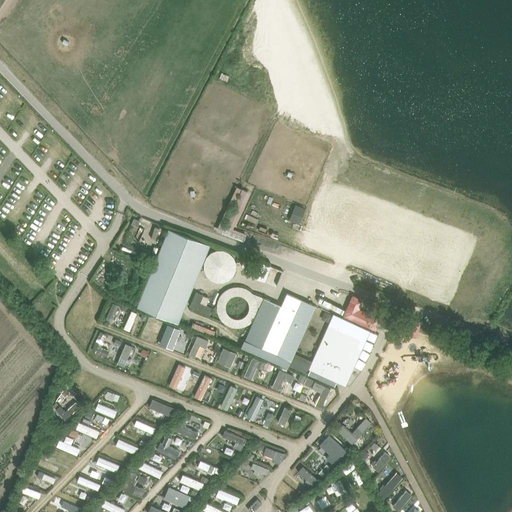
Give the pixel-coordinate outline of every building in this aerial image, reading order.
[(238,233),(252,193),(238,187),(224,228),(238,233)] [(295,205),(289,220),(296,223),(302,208),(295,205)] [(168,228),(137,306),(178,323),(210,245),(168,228)] [(37,234),(51,249),(56,244),(42,230),(37,234)] [(435,257),(442,241),(434,237),(427,253),(435,257)] [(234,256),(230,252),(229,252),(224,250),(217,250),(212,252),(211,252),(207,256),(207,257),(204,262),(204,268),(204,269),(206,274),(211,279),(216,281),(224,282),(224,281),(229,279),(234,275),(234,274),(236,269),(236,268),(236,263),(236,262),(234,257),(234,256)] [(64,252),(59,256),(73,272),(78,267),(64,252)] [(246,271),(250,273),(249,275),(265,281),(272,266),(251,258),(250,260),(246,271)] [(196,291),(190,306),(210,315),(213,308),(201,302),(204,295),(196,291)] [(264,297),(247,333),(253,336),(251,342),(290,360),(287,364),(305,372),(307,368),(336,380),(345,385),(370,330),(333,313),(310,364),(309,364),(311,360),(294,352),(315,305),(287,293),(281,305),(270,300),(264,297)] [(348,304),(343,315),(375,330),(380,318),(359,309),(363,300),(352,295),(348,304)] [(116,304),(110,321),(117,323),(123,306),(116,304)] [(420,323),(414,321),(410,320),(405,317),(400,330),(409,333),(415,335),(420,323)] [(103,334),(96,353),(111,358),(113,351),(106,348),(111,337),(103,334)] [(198,360),(206,341),(201,339),(193,357),(198,360)] [(144,374),(151,352),(143,350),(136,372),(144,374)] [(226,353),(225,366),(237,367),(238,354),(226,353)] [(153,372),(160,373),(163,358),(156,357),(153,372)] [(255,381),(264,366),(257,362),(248,377),(255,381)] [(284,371),(275,388),(283,392),(292,375),(284,371)] [(194,372),(193,387),(201,388),(201,372),(194,372)] [(210,392),(217,393),(219,381),(213,379),(210,392)] [(323,394),(317,407),(325,410),(334,390),(319,382),(315,390),(323,394)] [(251,411),(258,396),(251,393),(244,408),(251,411)] [(69,422),(84,407),(80,402),(70,412),(64,405),(58,411),(69,422)] [(155,402),(153,408),(159,410),(158,414),(177,418),(180,407),(155,402)] [(294,426),(294,409),(284,409),(284,426),(294,426)] [(163,429),(166,423),(147,414),(144,421),(163,429)] [(356,433),(347,425),(341,431),(355,445),(376,424),(370,418),(356,433)] [(183,423),(179,431),(198,440),(201,432),(183,423)] [(84,435),(99,442),(101,437),(87,430),(84,435)] [(184,451),(173,447),(176,438),(168,435),(161,453),(180,460),(184,451)] [(183,446),(186,440),(180,437),(178,444),(183,446)] [(136,457),(138,450),(120,446),(119,452),(136,457)] [(375,465),(381,471),(395,458),(390,452),(375,465)] [(45,454),(40,465),(47,468),(52,457),(45,454)] [(54,456),(51,463),(70,472),(73,465),(54,456)] [(108,458),(105,465),(122,473),(125,466),(108,458)] [(153,466),(170,471),(172,464),(155,459),(153,466)] [(146,488),(150,480),(132,471),(124,488),(145,498),(149,489),(146,488)] [(58,485),(60,479),(43,472),(39,483),(50,487),(51,483),(58,485)] [(313,485),(318,479),(310,472),(305,477),(313,485)] [(400,473),(381,493),(388,499),(407,480),(400,473)] [(183,483),(205,492),(208,483),(186,475),(183,483)] [(360,475),(351,475),(351,484),(360,484),(360,475)] [(256,490),(258,484),(241,477),(238,483),(256,490)] [(334,485),(339,497),(349,493),(344,480),(334,485)] [(28,487),(26,494),(44,499),(46,492),(28,487)] [(223,489),(219,497),(241,506),(244,498),(223,489)] [(409,490),(396,507),(402,511),(415,495),(409,490)] [(325,510),(334,504),(328,496),(320,502),(325,510)] [(248,509),(250,511),(252,511),(261,503),(257,498),(252,504),(248,509)] [(58,500),(57,507),(71,509),(72,502),(58,500)] [(121,511),(129,511),(131,509),(115,502),(113,508),(121,511)] [(158,511),(159,511),(181,511),(182,511),(162,502),(158,511)] [(226,511),(209,503),(206,510),(209,511),(226,511)]
